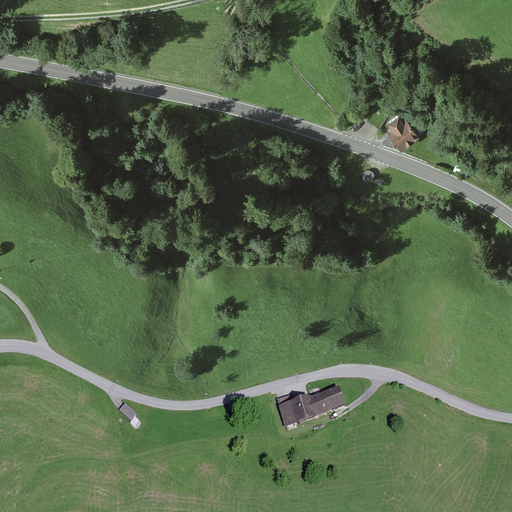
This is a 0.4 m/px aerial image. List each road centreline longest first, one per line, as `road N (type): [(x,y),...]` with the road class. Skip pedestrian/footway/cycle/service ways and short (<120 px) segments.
road 1 (tertiary): [(0,61),(277,120),(401,162),(511,218)]
road 2 (unclassified): [(511,419),(363,371),(188,407),(152,403),(43,353),(0,349)]
road 3 (track): [(0,21),(192,0)]
